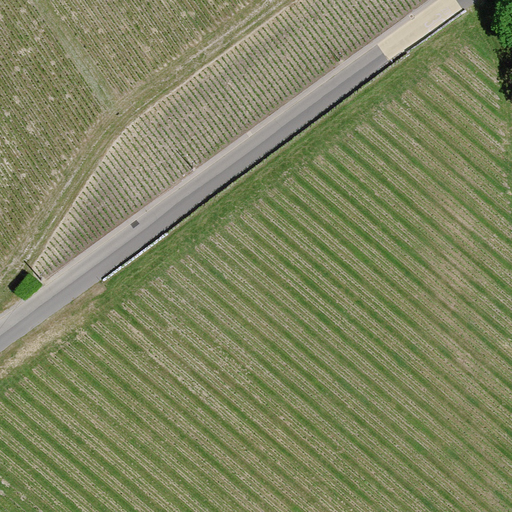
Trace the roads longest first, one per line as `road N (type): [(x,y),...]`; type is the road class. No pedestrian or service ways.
road 1 (tertiary): [(457,0),(0,336)]
road 2 (track): [(278,0),(106,135),(0,298)]
